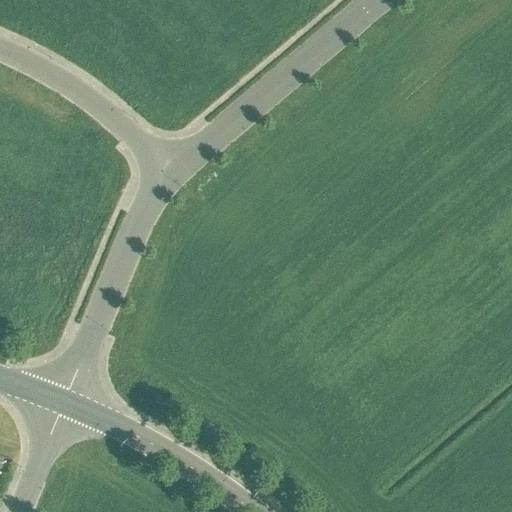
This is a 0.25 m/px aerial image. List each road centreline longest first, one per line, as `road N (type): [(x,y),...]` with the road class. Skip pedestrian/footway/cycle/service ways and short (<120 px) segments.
road 1 (residential): [(172,175),(376,0)]
road 2 (residential): [(63,404),(133,234),(172,175)]
road 3 (unclassified): [(250,511),(168,455),(63,404)]
road 4 (residential): [(0,49),(102,112),(172,175)]
